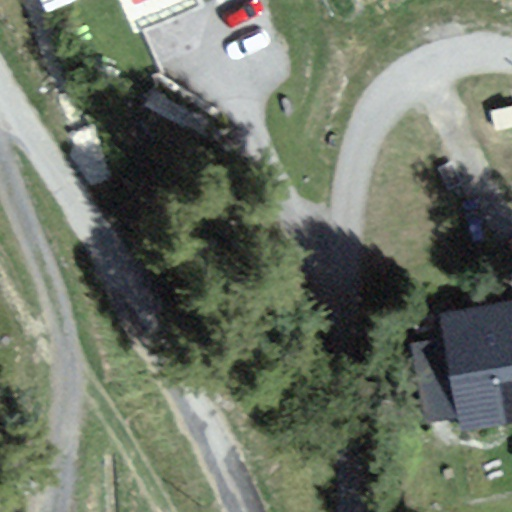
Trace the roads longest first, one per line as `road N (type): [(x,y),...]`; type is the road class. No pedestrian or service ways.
road 1 (unclassified): [(265,511),(207,377),(0,43)]
road 2 (track): [(0,173),(64,343),(63,511)]
